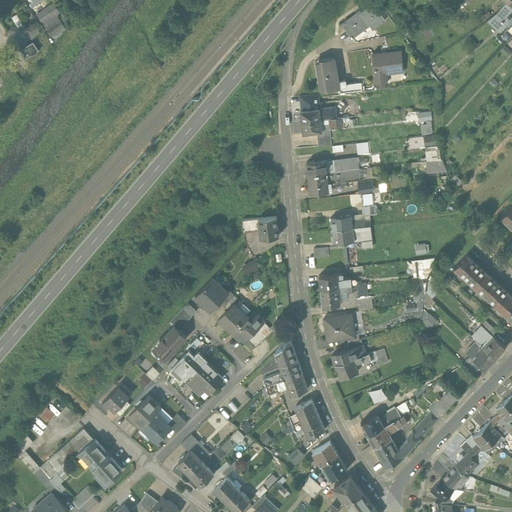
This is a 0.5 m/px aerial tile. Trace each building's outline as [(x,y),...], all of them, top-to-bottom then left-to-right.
[(511,0),(507,0),(507,1),(495,13),(488,19),(499,30),(510,19),(506,15),(511,9),(511,0)] [(51,2),(34,15),(53,38),(66,28),(56,15),(59,13),(51,2)] [(374,3),(361,12),(361,11),(358,13),(358,14),(358,15),(356,12),(343,21),(351,34),(350,35),(351,37),(366,26),(365,25),(369,21),(374,28),(386,19),(374,3)] [(29,38),(39,32),(33,23),(24,28),(29,38)] [(18,49),(23,57),(35,50),(30,41),(18,49)] [(381,53),(381,52),(373,53),(376,83),(387,82),(385,68),(391,67),(391,72),(403,71),(400,51),(385,52),(385,53),(381,53)] [(335,57),(322,59),(322,60),(319,60),(319,65),(317,65),(320,84),(338,81),(338,80),(335,57)] [(361,82),(345,84),(345,79),(338,80),(338,81),(339,93),(362,89),(361,82)] [(313,96),(301,97),(302,104),(314,103),(313,96)] [(319,109),(300,111),(302,123),(320,121),(319,109)] [(430,111),(418,112),(419,122),(431,121),(430,111)] [(320,121),(302,123),(303,134),(322,132),(321,130),(331,129),(330,124),(321,125),(320,121)] [(421,125),(422,134),(432,133),(431,121),(426,122),(426,124),(421,125)] [(317,133),(318,147),(331,146),(330,132),(317,133)] [(423,136),(424,146),(438,145),(436,135),(423,136)] [(406,138),(407,150),(424,148),(424,146),(423,136),(406,138)] [(368,142),(356,144),(357,155),(369,154),(368,142)] [(438,145),(424,146),(424,148),(426,162),(440,161),(438,145)] [(357,159),(325,162),(326,173),(359,169),(357,159)] [(426,162),(427,173),(447,171),(443,161),(426,162)] [(325,162),(306,164),(308,175),(326,173),(325,162)] [(308,175),(307,175),(309,195),(329,193),(328,188),(346,186),(346,183),(355,182),(361,182),(360,169),(326,173),(308,175)] [(449,181),(457,188),(462,182),(455,175),(449,181)] [(366,182),(358,183),(360,194),(374,193),(373,182),(366,182)] [(374,204),(362,206),(364,215),(375,213),(374,204)] [(511,205),(501,218),(511,228),(511,205)] [(350,215),(330,218),(332,230),(352,228),(351,220),(350,215)] [(277,217),(253,219),(254,231),(259,230),(260,239),(279,237),(277,217)] [(363,219),(351,220),(352,228),(364,226),(363,219)] [(369,227),(364,227),(364,226),(352,228),(332,230),(333,243),(361,240),(362,248),(371,247),(369,227)] [(416,255),(426,254),(425,244),(415,245),(416,255)] [(327,248),(313,250),(314,258),(328,256),(327,248)] [(489,275),(466,254),(454,267),(476,288),(489,275)] [(411,261),(413,277),(423,277),(426,276),(438,264),(437,258),(411,261)] [(254,260),(240,265),(243,273),(257,269),(254,260)] [(342,272),(318,275),(319,282),(318,282),(318,287),(319,287),(344,285),(351,284),(350,277),(343,277),(342,272)] [(511,296),(489,275),(476,288),(499,309),(511,296)] [(413,277),(411,278),(414,302),(423,300),(424,292),(423,277),(413,277)] [(220,302),(228,293),(227,293),(213,279),(196,297),(211,311),(220,302)] [(424,292),(432,299),(441,288),(434,281),(426,291),(424,292)] [(366,282),(357,283),(359,295),(367,295),(366,282)] [(344,285),(319,287),(321,305),(340,304),(340,299),(346,298),(344,285)] [(228,293),(220,302),(224,306),(234,296),(229,291),(227,293),(228,293)] [(432,299),(424,292),(423,300),(423,304),(428,309),(434,302),(432,299)] [(224,306),(223,307),(227,311),(238,300),(234,296),(224,306)] [(370,296),(357,298),(359,310),(372,308),(370,296)] [(511,296),(499,309),(511,321),(511,296)] [(227,311),(227,312),(220,320),(232,332),(247,316),(251,312),(238,300),(227,311)] [(197,312),(189,304),(184,310),(192,318),(197,312)] [(406,305),(407,312),(415,311),(414,304),(406,305)] [(192,318),(184,310),(172,323),(176,326),(180,330),(192,318)] [(436,320),(429,313),(421,322),(428,329),(436,320)] [(340,337),(346,336),(354,335),(351,314),(323,317),(327,341),(340,339),(340,337)] [(247,316),(232,332),(240,339),(242,337),(245,341),(243,342),(243,343),(265,322),(258,315),(251,321),(247,316)] [(496,330),(486,321),(482,326),(492,335),(496,330)] [(273,332),(273,331),(265,323),(261,328),(269,336),(273,332)] [(273,331),(273,332),(277,336),(285,327),(281,323),(273,331)] [(180,330),(176,326),(154,349),(160,355),(161,354),(166,359),(174,351),(174,352),(178,347),(187,337),(180,330)] [(264,340),(269,336),(261,328),(256,332),(264,340)] [(260,344),(264,340),(256,332),(252,336),(260,344)] [(358,334),(354,335),(346,336),(347,343),(359,339),(358,334)] [(255,349),(260,344),(252,336),(247,340),(255,349)] [(505,347),(494,336),(488,342),(481,336),(477,341),(495,358),(494,358),(495,358),(505,347)] [(275,353),(279,364),(297,358),(290,339),(275,353)] [(359,339),(347,343),(349,349),(362,345),(360,339),(359,339)] [(250,353),(255,349),(247,340),(243,345),(250,353)] [(477,341),(476,340),(465,352),(470,356),(473,359),(473,358),(476,361),(474,363),(478,367),(480,365),(484,369),(495,358),(494,358),(495,358),(477,341)] [(349,349),(340,352),(332,355),(334,363),(365,354),(362,345),(349,349)] [(384,348),(374,351),(376,359),(378,365),(388,361),(384,348)] [(365,354),(334,363),(340,376),(358,371),(357,366),(364,364),(363,363),(376,359),(374,351),(365,354)] [(275,353),(259,369),(266,389),(269,386),(285,380),(279,364),(275,353)] [(190,358),(186,355),(180,361),(174,368),(174,369),(181,375),(188,370),(193,375),(206,361),(202,357),(201,358),(199,357),(198,356),(197,356),(195,358),(192,355),(190,358)] [(476,361),(473,358),(473,359),(470,356),(464,362),(475,372),(479,368),(478,367),(474,363),(476,361)] [(176,357),(168,366),(172,371),(174,369),(174,368),(180,361),(176,357)] [(193,375),(187,380),(196,390),(200,394),(206,388),(211,392),(217,385),(215,383),(221,377),(217,373),(218,372),(206,361),(193,375)] [(153,382),(144,373),(136,382),(145,390),(153,382)] [(285,380),(269,386),(266,389),(268,394),(281,389),(283,392),(287,391),(286,387),(288,386),(291,394),(297,392),(298,394),(308,390),(302,374),(285,380)] [(187,380),(177,391),(187,401),(194,394),(193,393),(196,390),(187,380)] [(133,394),(122,383),(102,404),(107,409),(110,406),(116,412),(126,401),(133,394)] [(459,396),(451,388),(429,409),(431,411),(439,418),(453,403),(459,396)] [(148,396),(129,416),(142,429),(144,427),(157,413),(161,408),(148,396)] [(310,398),(300,403),(301,405),(295,407),(298,414),(302,422),(318,414),(310,398)] [(130,405),(126,401),(116,412),(120,416),(130,405)] [(511,410),(504,401),(495,409),(499,413),(494,417),(499,422),(504,418),(507,421),(511,416),(511,410)] [(405,402),(397,407),(396,405),(389,409),(394,419),(403,415),(409,411),(405,402)] [(38,415),(46,423),(54,414),(46,406),(38,415)] [(377,413),(360,421),(367,434),(394,419),(389,409),(387,411),(388,413),(385,415),(385,416),(380,418),(377,413)] [(392,440),(376,449),(386,468),(402,459),(439,418),(431,411),(406,438),(408,439),(398,450),(392,440)] [(168,424),(157,413),(144,427),(153,436),(152,437),(157,442),(164,435),(171,428),(168,425),(168,424)] [(298,414),(289,418),(292,426),(302,422),(298,414)] [(318,414),(302,422),(306,431),(308,436),(325,430),(318,414)] [(186,424),(177,415),(168,424),(168,425),(171,428),(177,434),(186,424)] [(394,419),(367,434),(374,447),(391,438),(388,432),(391,430),(391,431),(409,421),(407,418),(405,420),(403,415),(394,419)] [(494,417),(480,429),(492,442),(500,435),(493,427),(499,422),(494,417)] [(302,422),(292,426),(297,435),(306,431),(302,422)] [(83,428),(40,467),(50,479),(77,455),(88,445),(88,446),(94,440),(83,428)] [(492,442),(480,429),(473,436),(472,437),(478,443),(473,449),(477,453),(482,448),(483,449),(492,442)] [(33,442),(26,434),(17,442),(24,450),(33,442)] [(478,443),(472,437),(473,436),(471,434),(465,440),(473,449),(478,443)] [(211,455),(191,435),(182,444),(190,453),(193,450),(204,462),(211,455)] [(88,445),(77,455),(87,465),(88,464),(96,473),(95,474),(106,486),(116,476),(116,475),(122,470),(94,440),(88,446),(88,445)] [(473,449),(465,440),(460,445),(468,453),(473,449)] [(338,454),(330,441),(313,451),(321,464),(338,454)] [(40,467),(17,442),(11,448),(34,473),(40,467)] [(288,458),(294,465),(304,456),(297,449),(288,458)] [(468,453),(455,464),(466,474),(478,463),(473,457),(477,453),(473,449),(468,453)] [(179,463),(191,475),(204,462),(193,450),(190,453),(179,463)] [(347,469),(338,454),(321,464),(330,480),(347,469)] [(191,475),(201,486),(215,473),(204,462),(191,475)] [(443,479),(442,479),(454,488),(461,480),(464,483),(469,477),(466,474),(455,464),(443,479)] [(231,466),(223,474),(227,478),(228,477),(229,478),(236,471),(231,466)] [(50,479),(40,467),(34,473),(47,488),(53,482),(50,479)] [(361,489),(350,474),(333,486),(345,502),(349,498),(361,489)] [(215,490),(227,501),(240,489),(229,478),(228,477),(227,478),(215,490)] [(454,488),(442,479),(443,479),(441,477),(431,490),(438,497),(440,495),(444,499),(447,496),(454,488)] [(313,499),(321,490),(309,478),(300,487),(313,499)] [(63,493),(53,482),(47,488),(53,494),(57,499),(63,493)] [(272,488),(276,493),(282,488),(277,483),(272,488)] [(87,486),(71,501),(78,509),(94,494),(87,486)] [(260,499),(264,496),(267,492),(262,488),(256,495),(260,499)] [(463,490),(454,488),(447,496),(453,500),(463,490)] [(227,501),(237,511),(238,511),(250,500),(240,489),(227,501)] [(361,489),(349,498),(345,502),(352,511),(365,511),(373,506),(361,489)] [(150,511),(158,502),(147,493),(140,502),(148,511),(150,511)] [(57,499),(53,494),(46,500),(44,498),(33,508),(35,511),(66,511),(68,511),(57,499)] [(444,499),(440,495),(438,497),(434,500),(441,503),(451,504),(451,503),(451,502),(453,500),(447,496),(444,499)] [(268,500),(264,496),(260,499),(253,507),(257,511),(264,504),(268,500)] [(150,511),(177,511),(178,511),(175,508),(175,505),(170,501),(167,502),(161,498),(158,502),(150,511)] [(451,504),(441,503),(434,500),(435,511),(452,511),(452,509),(451,504)] [(148,511),(141,503),(131,511),(148,511)]
